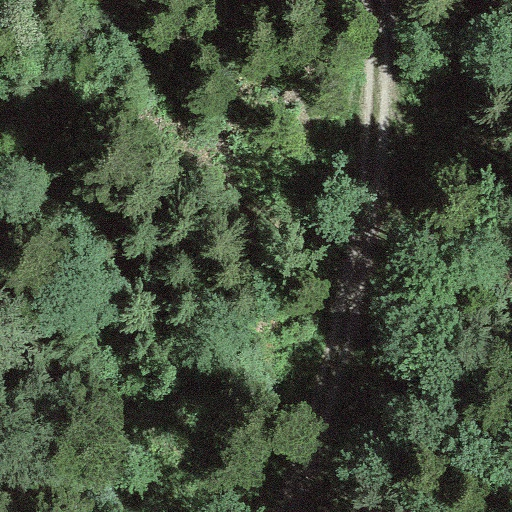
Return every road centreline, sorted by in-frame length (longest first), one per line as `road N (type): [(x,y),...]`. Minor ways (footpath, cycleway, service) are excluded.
road 1 (track): [(297,511),(370,226),(379,0)]
road 2 (track): [(456,0),(460,67),(446,107),(370,226)]
